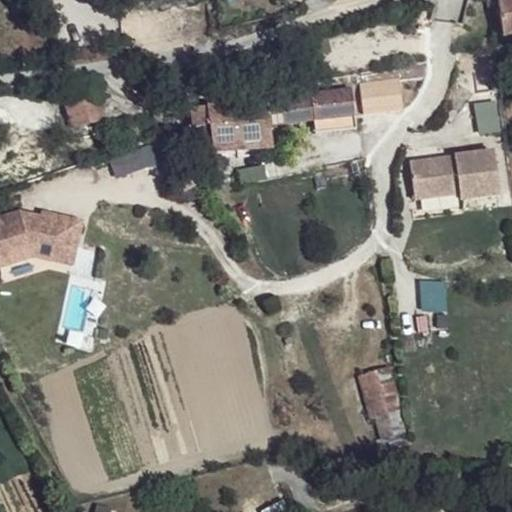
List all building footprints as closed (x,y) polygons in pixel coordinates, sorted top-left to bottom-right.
[(499,21),(511,19),(511,0),(500,0),(497,1),(499,21)] [(511,29),(511,19),(499,21),(501,30),(511,29)] [(511,29),(501,30),(502,38),(511,36),(511,29)] [(89,77),(60,85),(67,108),(66,108),(73,129),(105,120),(98,98),(106,95),(89,77)] [(364,110),(403,103),(401,89),(361,96),(364,110)] [(350,90),(264,102),(268,126),(268,127),(314,120),(353,115),(350,90)] [(247,105),(190,109),(192,129),(208,129),(211,150),(271,145),(268,127),(268,126),(264,102),(247,105)] [(474,104),(478,135),(498,133),(494,102),(474,104)] [(353,115),(314,120),(316,135),(356,130),(353,115)] [(110,161),(113,170),(117,179),(146,169),(139,150),(110,161)] [(442,159),(410,163),(415,201),(460,195),(460,201),(500,196),(494,152),(448,158),(448,163),(443,164),(442,159)] [(20,213),(0,218),(0,268),(34,259),(53,263),(57,244),(77,249),(83,221),(41,212),(40,216),(38,225),(23,223),(20,213)] [(40,216),(20,213),(23,223),(38,225),(40,216)] [(57,244),(53,263),(72,267),(77,249),(57,244)] [(425,329),(446,328),(444,283),(423,284),(425,329)] [(392,370),(363,378),(373,421),(376,420),(381,442),(402,437),(403,437),(392,370)]
